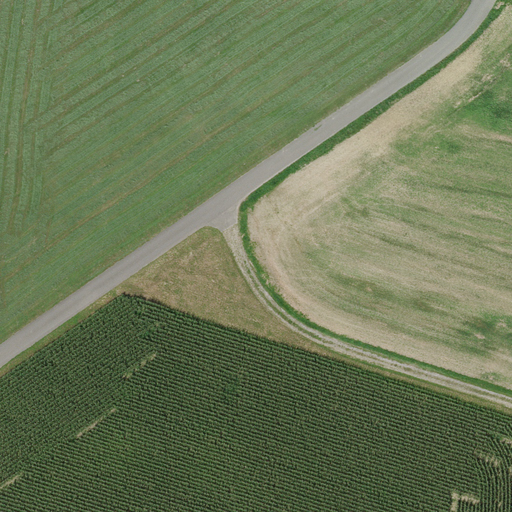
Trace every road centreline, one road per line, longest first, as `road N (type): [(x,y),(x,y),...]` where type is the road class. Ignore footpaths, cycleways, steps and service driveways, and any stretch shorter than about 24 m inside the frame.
road 1 (unclassified): [(484,0),(449,43),(0,356)]
road 2 (track): [(511,403),(325,343),(283,318),(236,251),(221,203)]
